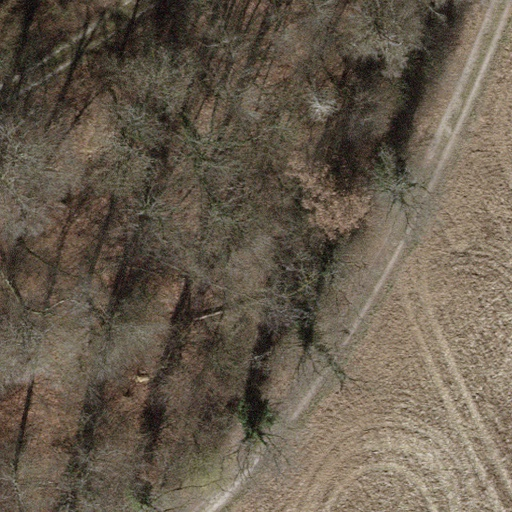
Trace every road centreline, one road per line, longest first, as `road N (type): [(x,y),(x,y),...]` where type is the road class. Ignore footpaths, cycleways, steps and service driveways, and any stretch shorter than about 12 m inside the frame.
road 1 (track): [(199,511),(239,479),(369,287),(505,0)]
road 2 (track): [(137,0),(0,81)]
